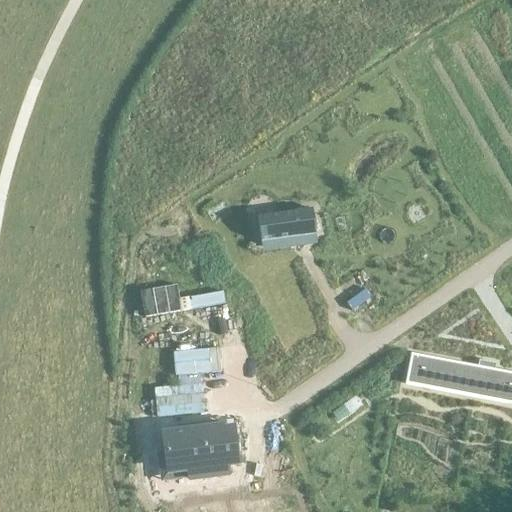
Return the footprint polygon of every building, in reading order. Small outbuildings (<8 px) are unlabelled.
[(258,217),(261,243),(316,235),(312,210),(258,217)] [(152,296),(136,300),(136,305),(144,337),(195,324),(203,324),(219,320),(215,304),(211,305),(195,304),(175,310),(170,293),(158,296),(152,296)] [(340,312),(345,324),(365,316),(361,304),(340,312)] [(411,355),(406,379),(511,399),(511,374),(494,371),(496,365),(479,361),(478,368),(411,355)] [(168,435),(163,435),(168,473),(188,470),(189,480),(227,475),(226,465),(237,464),(233,430),(221,431),(221,428),(200,430),(168,435)]
